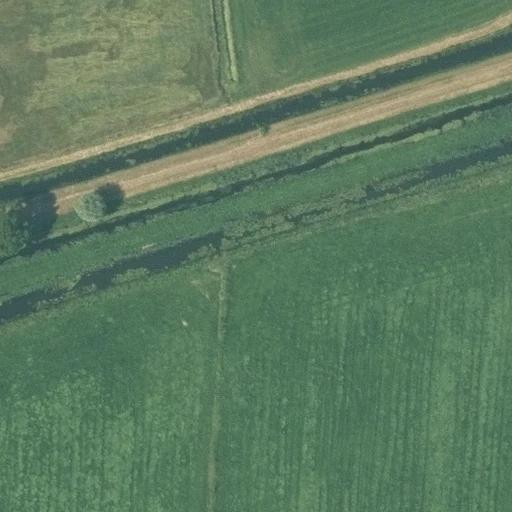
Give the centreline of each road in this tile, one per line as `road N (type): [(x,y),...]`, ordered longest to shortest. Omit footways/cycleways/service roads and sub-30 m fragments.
road 1 (track): [(511,123),(0,283)]
road 2 (track): [(0,225),(511,70)]
